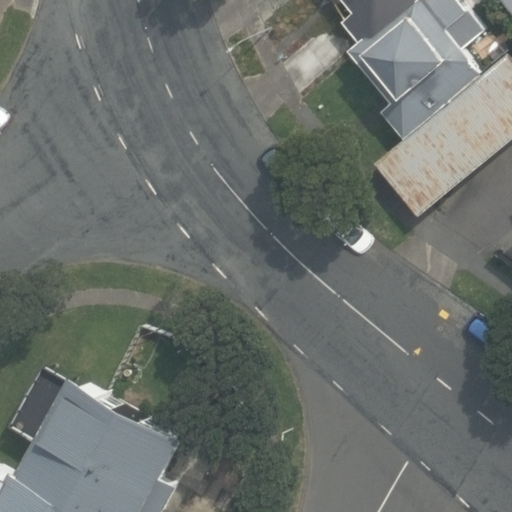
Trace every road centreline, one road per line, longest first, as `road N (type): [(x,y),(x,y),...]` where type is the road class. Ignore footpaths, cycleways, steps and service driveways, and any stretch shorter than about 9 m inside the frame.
road 1 (residential): [(450,385),(303,265),(230,188),(184,114)]
road 2 (residential): [(0,215),(184,114)]
road 3 (residential): [(380,511),(450,385)]
road 4 (residential): [(184,114),(141,0)]
